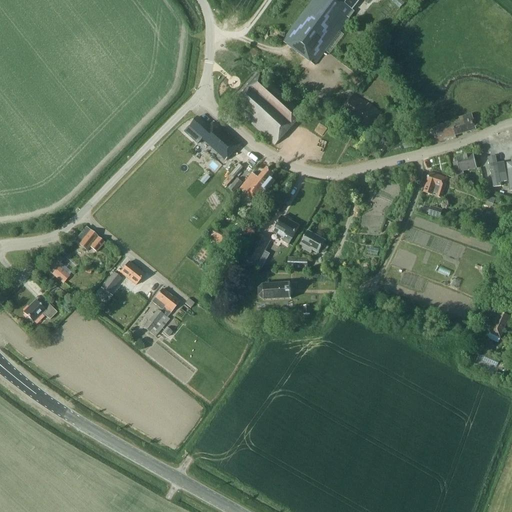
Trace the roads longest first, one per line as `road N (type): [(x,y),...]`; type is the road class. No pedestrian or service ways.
road 1 (unclassified): [(511,123),(418,155),(320,174),(266,153),(198,96)]
road 2 (secondary): [(236,511),(52,407),(0,367)]
road 3 (unclassified): [(0,248),(61,232),(198,96)]
